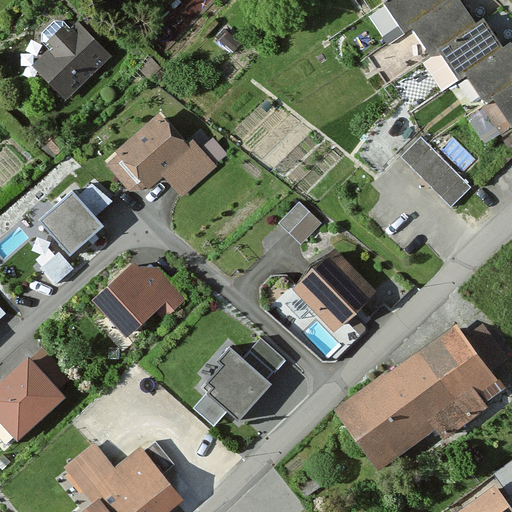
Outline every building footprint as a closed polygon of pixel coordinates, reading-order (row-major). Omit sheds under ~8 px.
[(378,0),(402,32),(408,27),(444,0),(378,0)] [(444,0),(408,27),(429,56),(434,52),(475,21),(459,0),(444,0)] [(62,11),(12,58),(56,105),(107,58),(62,11)] [(475,21),(434,52),(455,79),(462,74),(503,44),(482,17),(475,21)] [(511,44),(509,39),(503,44),(462,74),(483,101),(489,96),(511,79),(511,44)] [(511,126),(511,79),(489,96),(511,126)] [(153,119),(110,155),(140,190),(155,177),(174,199),(219,161),(200,139),(183,154),(153,119)] [(422,130),(402,150),(451,200),(471,181),(422,130)] [(55,137),(46,145),(56,156),(65,148),(55,137)] [(105,225),(72,193),(40,226),(73,258),(105,225)] [(299,204),(279,226),(300,247),(321,225),(299,204)] [(335,249),(296,294),(337,329),(376,284),(335,249)] [(136,260),(91,305),(128,341),(156,314),(163,320),(179,302),(136,260)] [(453,328),(342,412),(386,469),(497,385),(453,328)] [(269,380),(231,351),(200,392),(239,421),(269,380)] [(28,358),(0,382),(0,422),(15,440),(63,399),(28,358)] [(161,511),(181,494),(139,450),(118,471),(92,444),(64,471),(91,499),(76,511),(161,511)] [(511,460),(494,473),(511,498),(511,460)] [(497,490),(466,511),(511,511),(511,510),(509,507),(497,490)]
